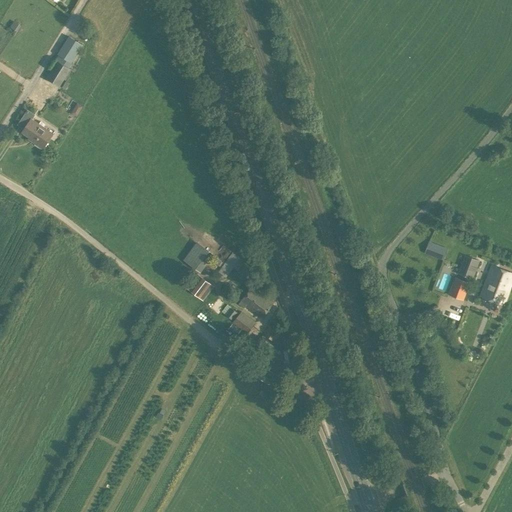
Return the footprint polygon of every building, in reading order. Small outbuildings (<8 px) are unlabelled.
[(56,61),(45,78),(59,87),(71,69),(66,66),(69,62),(71,63),(82,45),(68,36),(57,54),(58,55),(55,60),(56,61)] [(80,102),(74,111),(78,114),(85,105),(80,102)] [(35,115),(27,110),(18,124),(23,128),(21,132),(34,141),(33,142),(43,149),(53,133),(32,119),(35,115)] [(202,268),(215,250),(200,239),(187,258),(202,268)] [(447,249),(428,241),(424,253),(443,260),(447,249)] [(240,257),(233,252),(218,272),(225,277),(240,257)] [(458,271),(473,276),(479,260),(464,255),(458,271)] [(511,282),(511,272),(491,265),(480,296),(504,305),(511,282)] [(213,285),(196,272),(185,286),(203,299),(213,285)] [(464,297),(470,280),(456,275),(450,292),(464,297)] [(274,302),(252,286),(238,304),(244,308),(245,306),(262,318),(274,302)] [(237,313),(228,305),(222,312),(232,319),(237,313)] [(256,323),(241,312),(232,323),(248,334),(256,323)] [(283,328),(274,320),(264,334),(273,341),(283,328)] [(240,330),(232,324),(228,329),(237,335),(240,330)] [(281,351),(262,337),(250,355),(269,369),(281,351)]
